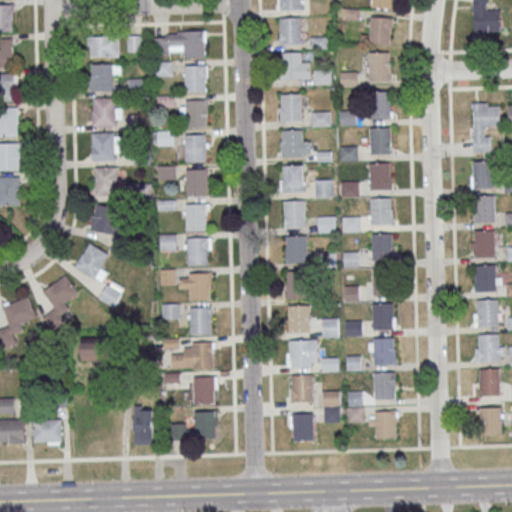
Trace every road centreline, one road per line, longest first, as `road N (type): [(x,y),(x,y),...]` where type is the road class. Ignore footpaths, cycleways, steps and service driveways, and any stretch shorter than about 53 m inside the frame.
road 1 (secondary): [(511,484),(0,501)]
road 2 (residential): [(256,492),(238,0)]
road 3 (residential): [(438,487),(427,72),(433,0)]
road 4 (residential): [(38,247),(56,208),(49,0)]
road 5 (residential): [(239,4),(50,9)]
